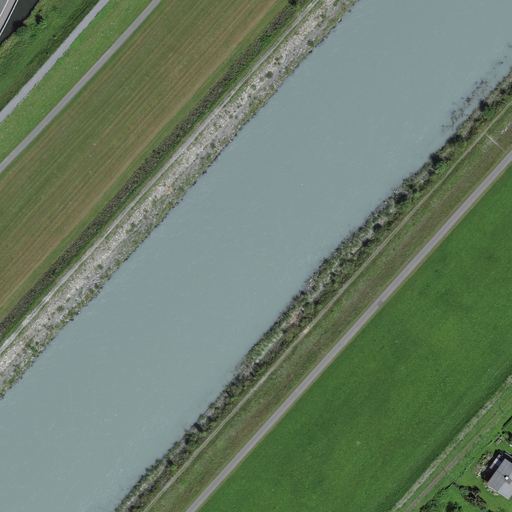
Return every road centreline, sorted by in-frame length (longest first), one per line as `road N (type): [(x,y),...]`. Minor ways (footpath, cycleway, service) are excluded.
road 1 (track): [(194,511),(511,161)]
road 2 (track): [(159,0),(0,173)]
road 3 (track): [(108,0),(0,122)]
